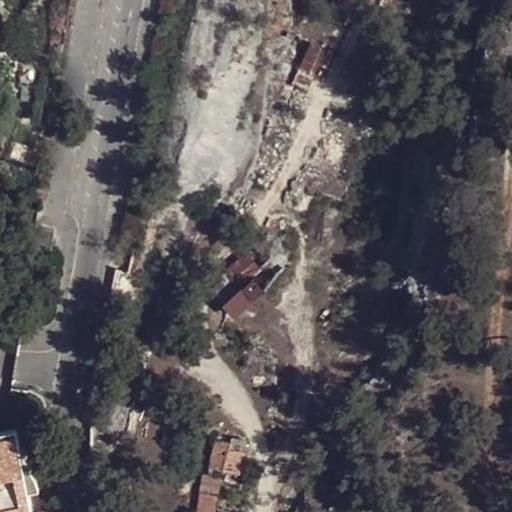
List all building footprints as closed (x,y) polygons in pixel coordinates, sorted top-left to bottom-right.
[(309,42),(299,67),(308,72),(316,63),(323,48),(309,42)] [(308,72),(299,67),(291,85),(304,91),(311,73),(308,72)] [(56,228),(36,225),(34,245),(52,248),(56,228)] [(211,292),(233,314),(281,269),(268,257),(259,264),(246,250),(224,271),(211,292)] [(0,502),(0,503),(2,508),(32,503),(29,481),(39,479),(31,464),(25,463),(20,432),(0,435),(0,502)] [(208,466),(238,473),(247,440),(231,436),(229,442),(215,439),(208,466)] [(203,473),(195,511),(212,511),(220,475),(203,473)]
